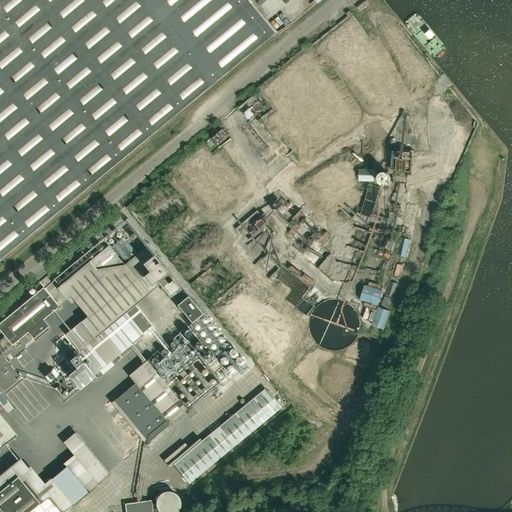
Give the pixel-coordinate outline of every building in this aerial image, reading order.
[(0,0),(0,258),(212,83),(143,0),(0,0)] [(239,108),(248,119),(264,106),(255,95),(239,108)] [(222,128),(212,136),(217,143),(227,135),(222,128)] [(214,144),(209,139),(205,142),(210,148),(214,144)] [(396,149),(395,183),(409,184),(410,173),(414,173),(415,150),(396,149)] [(375,169),(359,169),(359,181),(375,182),(375,169)] [(331,232),(323,239),(327,244),(336,237),(331,232)] [(128,237),(118,242),(125,255),(134,249),(128,237)] [(397,255),(405,256),(409,239),(401,237),(397,255)] [(109,279),(123,267),(109,249),(94,261),(109,279)] [(180,285),(178,287),(153,256),(143,264),(149,272),(142,278),(150,286),(157,281),(159,284),(169,295),(171,293),(179,303),(177,305),(190,321),(201,313),(187,297),(189,295),(180,285)] [(57,278),(61,283),(73,274),(68,269),(57,278)] [(386,294),(393,297),(398,284),(390,282),(386,294)] [(59,306),(43,287),(0,322),(0,330),(4,336),(12,345),(27,332),(33,339),(48,326),(43,319),(59,306)] [(377,306),(381,292),(363,287),(359,300),(377,306)] [(384,294),(380,306),(378,305),(371,323),(382,328),(389,310),(388,309),(392,297),(384,294)] [(339,299),(332,299),(329,300),(324,301),(319,304),(315,308),(311,313),(309,318),(308,324),(309,330),(311,336),(315,341),(319,345),(324,348),(329,350),(334,351),(338,351),(343,349),(347,347),(351,344),(355,340),(358,334),(359,329),(360,324),(359,319),(358,314),(355,310),(351,305),(345,302),(339,299)] [(135,305),(134,304),(111,324),(107,319),(97,327),(118,353),(151,325),(135,305)] [(247,361),(205,311),(178,333),(220,384),(247,361)] [(12,345),(4,336),(0,339),(0,345),(4,351),(12,345)] [(3,351),(0,347),(0,385),(4,390),(20,377),(3,357),(14,348),(12,345),(4,351),(0,354),(0,353),(3,351)] [(69,375),(70,376),(55,388),(63,399),(78,386),(79,386),(92,375),(91,375),(96,371),(87,360),(69,375)] [(187,410),(146,361),(128,375),(135,383),(111,402),(146,444),(187,410)] [(62,380),(58,375),(50,382),(54,386),(62,380)] [(189,484),(281,408),(265,389),(174,466),(189,484)] [(191,417),(196,413),(193,409),(187,413),(191,417)] [(0,448),(16,435),(0,415),(0,448)] [(49,487),(67,511),(114,476),(80,431),(67,441),(79,458),(45,483),(26,456),(16,464),(30,482),(28,483),(37,495),(49,487)] [(0,509),(2,511),(27,511),(39,503),(17,476),(0,490),(0,509)] [(125,511),(152,511),(151,501),(125,504),(125,511)]
